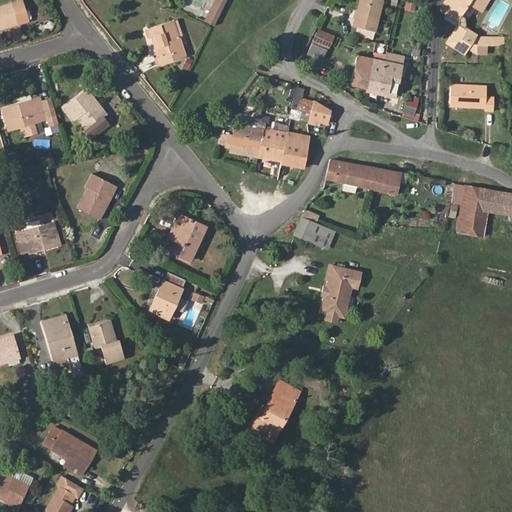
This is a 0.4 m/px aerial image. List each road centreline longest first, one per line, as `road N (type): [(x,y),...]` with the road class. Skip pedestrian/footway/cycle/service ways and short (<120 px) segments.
road 1 (residential): [(117,511),(212,336),(254,234)]
road 2 (residential): [(179,144),(108,263),(0,300)]
road 3 (residential): [(179,144),(88,29)]
road 4 (residential): [(347,105),(287,59),(291,32),(311,0)]
road 5 (residential): [(254,234),(305,190),(331,143)]
